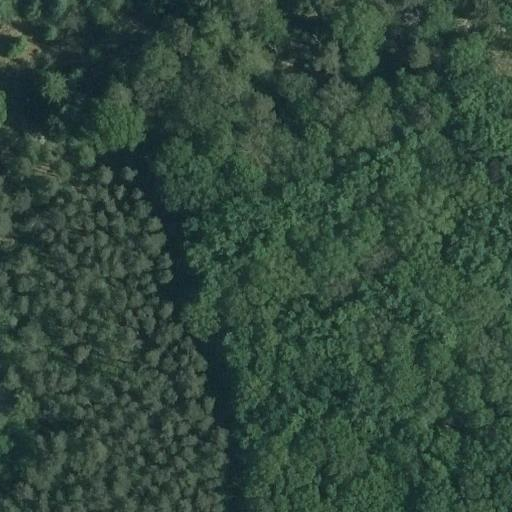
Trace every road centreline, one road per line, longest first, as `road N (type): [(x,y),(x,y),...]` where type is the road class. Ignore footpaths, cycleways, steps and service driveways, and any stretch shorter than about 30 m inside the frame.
road 1 (track): [(183,0),(0,167)]
road 2 (track): [(330,0),(511,102)]
